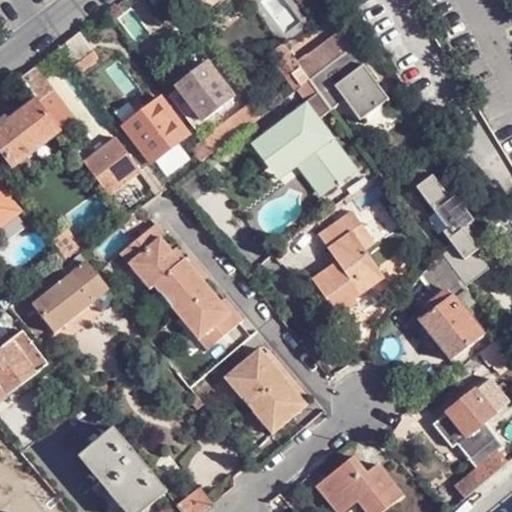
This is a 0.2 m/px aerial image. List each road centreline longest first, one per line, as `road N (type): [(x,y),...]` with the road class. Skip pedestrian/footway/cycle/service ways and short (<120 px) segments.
road 1 (residential): [(184,224),(345,416)]
road 2 (unknown): [(389,0),(489,153)]
road 3 (residential): [(345,416),(229,511)]
